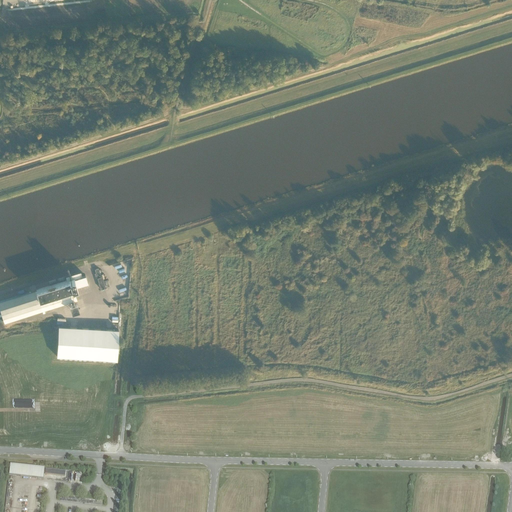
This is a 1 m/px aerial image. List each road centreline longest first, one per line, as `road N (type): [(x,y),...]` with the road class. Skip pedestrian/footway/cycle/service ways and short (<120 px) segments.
road 1 (unclassified): [(215,460),(0,450)]
road 2 (unclassified): [(511,466),(325,462)]
road 3 (unknown): [(0,301),(86,275),(102,329)]
road 4 (track): [(170,142),(204,21)]
